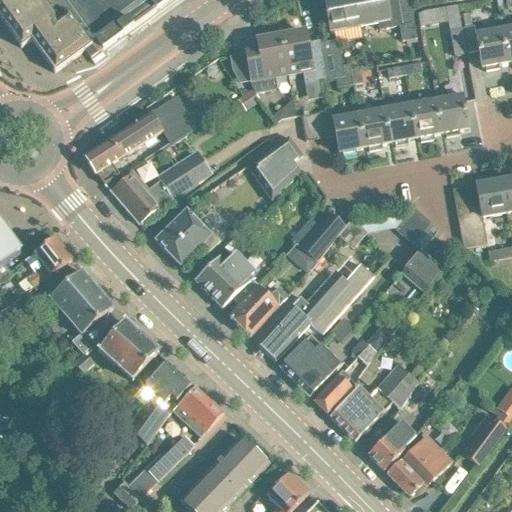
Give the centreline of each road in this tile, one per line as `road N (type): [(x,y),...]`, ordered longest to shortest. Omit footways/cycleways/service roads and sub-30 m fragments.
road 1 (tertiary): [(373,511),(119,262),(39,170)]
road 2 (tertiary): [(47,124),(225,0)]
road 3 (residential): [(319,153),(332,185),(430,169)]
